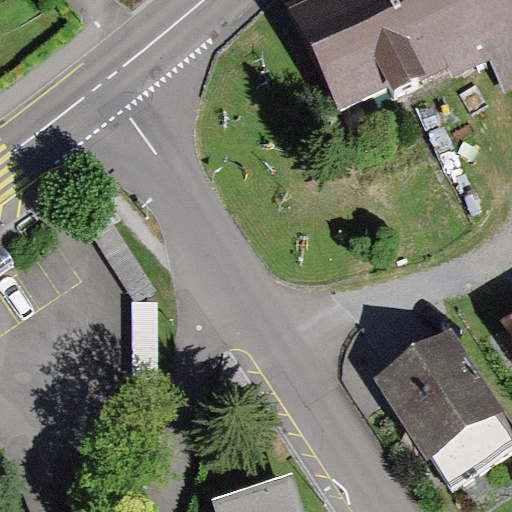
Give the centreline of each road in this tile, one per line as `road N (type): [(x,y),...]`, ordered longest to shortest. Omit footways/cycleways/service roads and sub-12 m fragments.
road 1 (unclassified): [(385,511),(108,80)]
road 2 (tertiary): [(0,163),(108,80)]
road 3 (tertiary): [(108,80),(200,0)]
